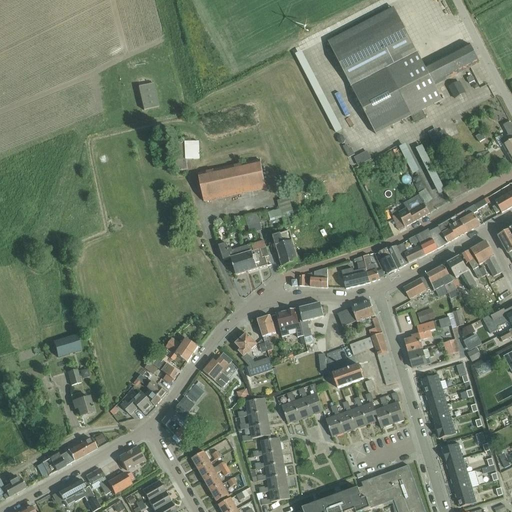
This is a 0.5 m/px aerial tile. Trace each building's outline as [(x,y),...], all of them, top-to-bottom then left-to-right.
[(418,54),(394,9),(328,44),(376,135),(411,116),(442,101),(435,87),(480,63),(470,45),(425,68),(418,54)] [(450,85),(456,98),(468,92),(462,79),(450,85)] [(159,107),(153,84),(138,88),(143,111),(159,107)] [(503,146),(511,161),(511,125),(510,122),(503,126),(508,135),(500,140),(503,146)] [(439,126),(430,131),(436,142),(445,138),(439,126)] [(174,144),(175,161),(176,172),(187,171),(187,160),(193,160),(193,161),(200,160),(199,142),(174,144)] [(414,173),(421,170),(410,142),(403,144),(414,173)] [(359,162),(372,159),(370,150),(357,154),(359,162)] [(198,174),(204,202),(266,189),(260,161),(198,174)] [(405,228),(430,214),(424,205),(423,200),(422,201),(419,194),(418,194),(415,185),(413,182),(414,181),(411,173),(407,175),(412,186),(411,187),(415,196),(414,196),(415,198),(410,201),(412,205),(406,208),(407,209),(399,214),(405,228)] [(445,192),(451,202),(475,189),(469,178),(445,192)] [(511,193),(495,202),(497,205),(493,208),(496,214),(500,211),(502,214),(511,207),(511,193)] [(271,210),(273,220),(295,216),(291,197),(280,199),(282,208),(271,210)] [(469,211),(466,213),(466,214),(464,215),(466,219),(460,222),(467,234),(480,226),(474,215),(478,212),(477,211),(487,205),(484,200),(468,210),(469,211)] [(439,228),(430,233),(437,250),(467,234),(460,222),(466,219),(464,215),(466,214),(466,213),(465,212),(438,227),(439,228)] [(259,214),(251,216),(254,225),(261,224),(259,214)] [(511,230),(499,237),(511,259),(511,230)] [(429,231),(417,236),(418,239),(426,257),(437,251),(437,250),(430,233),(429,231)] [(273,237),(282,267),(299,262),(290,232),(273,237)] [(404,245),(397,248),(401,257),(405,255),(409,264),(426,257),(418,239),(417,236),(409,241),(411,246),(414,245),(416,250),(408,253),(404,245)] [(264,242),(241,249),(248,272),(257,269),(257,270),(268,266),(265,258),(269,257),(264,242)] [(487,264),(494,278),(502,273),(494,258),(495,257),(486,242),(472,250),(472,251),(479,265),(487,261),(489,263),(487,264)] [(241,249),(232,252),(231,249),(228,250),(226,244),(219,247),(223,261),(231,259),(236,275),(248,272),(241,249)] [(397,247),(388,251),(398,270),(406,266),(401,257),(397,248),(397,247)] [(398,270),(388,251),(388,250),(380,254),(383,261),(382,262),(388,275),(398,270)] [(483,277),(479,270),(470,252),(462,256),(466,265),(469,263),(479,280),(483,277)] [(370,256),(364,258),(364,262),(368,274),(370,284),(380,281),(375,265),(372,265),(370,256)] [(364,262),(364,258),(355,261),(356,263),(357,263),(359,271),(354,272),(353,269),(343,272),(347,290),(364,286),(370,284),(368,274),(364,262)] [(460,258),(444,266),(449,275),(452,273),(457,279),(461,276),(467,285),(474,282),(460,258)] [(449,275),(444,266),(428,276),(435,291),(444,286),(446,291),(448,295),(457,290),(449,275)] [(300,285),(299,287),(303,287),(314,288),(318,288),(323,289),(328,289),(328,288),(328,287),(328,284),(328,277),(327,269),(321,271),(314,273),(310,274),(300,277),(300,285)] [(404,289),(410,300),(426,291),(420,280),(404,289)] [(476,285),(474,282),(467,285),(471,291),(476,288),(475,286),(476,285)] [(370,302),(352,307),(353,309),(358,322),(359,325),(361,324),(367,322),(366,320),(375,316),(370,302)] [(321,304),(300,309),(303,320),(300,320),(301,324),(306,343),(306,345),(312,343),(313,341),(309,321),(324,318),(321,305),(321,304)] [(511,304),(504,309),(502,306),(489,314),(490,316),(483,320),(488,330),(491,328),(494,333),(499,330),(498,328),(510,322),(511,325),(511,304)] [(421,312),(426,321),(436,315),(431,306),(421,312)] [(358,322),(353,309),(339,315),(343,328),(358,322)] [(306,343),(301,324),(299,324),(295,310),(277,315),(283,338),(297,334),(298,338),(299,338),(301,345),(306,343)] [(453,313),(457,327),(464,325),(460,311),(453,313)] [(257,318),(263,338),(276,333),(271,316),(263,319),(262,316),(257,318)] [(373,320),(378,334),(382,332),(377,318),(373,320)] [(412,339),(405,341),(409,353),(424,349),(421,341),(428,339),(432,337),(431,332),(436,330),(433,322),(418,327),(417,327),(419,334),(412,337),(412,339)] [(511,329),(500,337),(503,342),(511,337),(511,329)] [(384,334),(372,338),(374,343),(385,340),(384,334)] [(247,368),(250,378),(273,371),(269,359),(255,363),(247,355),(257,346),(247,335),(236,345),(242,351),(240,353),(244,357),(242,359),(248,366),(249,365),(249,367),(247,368)] [(76,336),(53,343),(58,359),(81,351),(76,336)] [(372,338),(366,340),(370,350),(376,348),(374,343),(372,338)] [(482,345),(478,338),(466,344),(470,351),(482,345)] [(177,356),(188,363),(199,348),(187,339),(182,346),(172,339),(165,348),(172,353),(170,356),(169,358),(174,361),(177,356)] [(264,341),(268,351),(273,350),(269,339),(264,341)] [(365,352),(370,350),(366,340),(361,342),(365,352)] [(385,340),(374,343),(376,348),(376,349),(387,346),(385,340)] [(456,340),(450,342),(453,354),(460,352),(456,340)] [(360,354),(365,352),(361,342),(356,344),(360,354)] [(453,354),(450,342),(444,344),(447,356),(453,354)] [(352,345),(350,345),(352,348),(355,356),(360,354),(356,344),(352,345)] [(376,349),(374,350),(377,356),(379,355),(379,357),(389,354),(387,346),(376,349)] [(477,349),(467,354),(472,363),(482,358),(477,349)] [(427,350),(409,355),(414,369),(431,364),(427,350)] [(321,352),(322,369),(330,369),(328,352),(321,352)] [(379,357),(380,363),(391,360),(389,354),(379,357)] [(213,360),(204,371),(216,381),(215,383),(223,389),(230,381),(222,374),(229,365),(220,358),(216,363),(213,360)] [(153,365),(159,370),(174,381),(179,373),(168,365),(163,362),(161,364),(157,360),(153,365)] [(392,366),(391,360),(380,363),(382,369),(392,366)] [(458,365),(462,375),(468,372),(464,362),(458,365)] [(360,366),(352,368),(333,375),(338,389),(365,380),(360,366)] [(394,371),(392,366),(382,369),(383,374),(394,371)] [(67,373),(71,386),(80,384),(77,370),(67,373)] [(395,377),(394,371),(383,374),(385,380),(395,377)] [(148,388),(154,394),(162,400),(168,394),(153,383),(151,384),(142,376),(139,380),(146,386),(148,388)] [(438,376),(422,381),(426,395),(443,391),(443,390),(440,383),(438,376)] [(395,377),(385,380),(386,386),(397,383),(395,377)] [(365,383),(368,392),(368,393),(374,391),(371,381),(365,383)] [(207,389),(199,383),(190,394),(198,401),(207,389)] [(315,395),(307,398),(314,416),(323,412),(317,395),(319,395),(315,385),(310,387),(312,392),(313,391),(315,395)] [(239,390),(241,398),(251,395),(248,387),(239,390)] [(147,392),(144,395),(153,405),(156,407),(162,400),(154,394),(153,392),(149,389),(147,392)] [(303,399),(296,402),(302,420),(314,416),(307,398),(304,389),(299,391),(300,396),(301,395),(303,399)] [(443,391),(426,395),(430,410),(447,405),(443,391)] [(126,402),(121,406),(126,411),(130,416),(138,409),(143,414),(153,405),(144,395),(142,393),(129,405),(126,402)] [(302,420),(296,402),(292,393),(287,395),(289,399),(289,400),(290,400),(292,403),(282,407),(289,425),(302,420)] [(396,404),(389,406),(396,424),(405,421),(399,404),(400,403),(397,393),(391,395),(393,400),(395,400),(396,404)] [(78,409),(80,417),(93,413),(89,398),(81,400),(79,394),(71,397),(74,410),(78,409)] [(370,405),(363,407),(369,425),(379,422),(375,411),(373,404),(375,404),(371,394),(366,396),(368,401),(369,401),(370,405)] [(384,408),(375,411),(379,422),(381,429),(396,424),(389,406),(386,397),(380,399),(382,404),(383,404),(384,408)] [(358,409),(351,411),(358,429),(369,425),(363,407),(359,398),(354,400),(356,405),(357,405),(358,409)] [(248,417),(267,414),(264,399),(246,403),(248,413),(244,413),(243,412),(238,413),(239,419),(248,417)] [(347,413),(340,415),(346,433),(358,429),(351,411),(348,402),(342,404),(344,409),(345,409),(347,413)] [(173,410),(163,423),(163,424),(164,424),(174,434),(184,444),(191,435),(184,429),(188,424),(184,420),(190,413),(180,404),(174,411),(173,410)] [(447,405),(430,410),(435,425),(452,420),(447,406),(447,405)] [(346,433),(340,415),(339,415),(336,407),(331,408),(333,413),(334,413),(335,417),(326,420),(333,438),(346,433)] [(241,431),(250,429),(269,426),(267,414),(248,417),(250,425),(246,426),(245,424),(240,425),(241,431)] [(452,420),(435,425),(439,440),(456,435),(452,420)] [(269,426),(250,429),(252,437),(248,437),(247,436),(242,437),(243,443),(253,441),(253,439),(271,436),(269,426)] [(485,432),(478,433),(481,444),(488,442),(485,432)] [(490,436),(492,441),(501,438),(499,432),(490,436)] [(101,435),(95,439),(99,446),(105,442),(101,435)] [(264,456),(282,453),(280,439),(261,442),(263,452),(259,452),(258,451),(253,452),(254,458),(264,456)] [(69,452),(65,454),(71,464),(97,450),(91,440),(74,449),(73,446),(67,449),(69,452)] [(222,449),(232,446),(230,440),(220,443),(222,449)] [(459,444),(442,449),(446,464),(463,459),(459,444)] [(119,459),(127,472),(144,461),(137,448),(119,459)] [(221,458),(218,452),(212,455),(215,461),(221,458)] [(193,460),(199,470),(211,463),(205,453),(193,460)] [(256,470),(266,468),(284,465),(282,453),(264,456),(265,464),(261,465),(261,464),(255,465),(256,470)] [(57,472),(71,464),(65,454),(58,458),(58,460),(52,463),(52,464),(57,472)] [(49,476),(57,472),(52,464),(52,463),(50,459),(42,464),(37,467),(42,477),(47,474),(49,476)] [(463,459),(446,464),(451,479),(468,474),(463,459)] [(211,463),(199,470),(205,481),(217,474),(221,471),(218,466),(214,469),(211,463)] [(218,466),(221,471),(227,468),(224,463),(218,466)] [(258,482),(268,480),(286,477),(284,465),(266,468),(267,476),(263,477),(263,475),(257,476),(258,482)] [(366,505),(368,511),(394,501),(397,511),(425,511),(409,466),(369,481),(371,489),(368,490),(369,492),(365,493),(364,492),(363,489),(361,490),(366,505)] [(227,468),(221,471),(225,477),(231,474),(227,468)] [(511,469),(503,470),(504,479),(511,478),(511,469)] [(99,481),(101,486),(107,483),(100,470),(86,477),(91,485),(99,481)] [(134,471),(129,472),(132,481),(137,479),(134,471)] [(107,483),(114,496),(131,486),(124,473),(107,483)] [(205,481),(211,491),(223,484),(217,474),(205,481)] [(468,474),(451,479),(455,494),(472,489),(468,474)] [(260,494),(270,492),(288,489),(286,477),(268,480),(269,488),(265,489),(265,487),(259,488),(260,494)] [(0,498),(3,496),(5,500),(25,489),(20,480),(19,481),(17,479),(9,483),(10,486),(4,489),(0,482),(0,498)] [(227,482),(231,488),(237,485),(234,479),(227,482)] [(67,508),(84,499),(91,511),(95,511),(101,509),(89,488),(86,490),(80,481),(58,493),(67,508)] [(371,489),(369,481),(362,484),(363,488),(360,489),(361,490),(363,489),(364,492),(365,493),(369,492),(368,490),(371,489)] [(142,492),(148,502),(165,492),(159,482),(142,492)] [(223,484),(211,491),(217,502),(229,495),(223,484)] [(288,489),(270,492),(271,500),(267,501),(267,499),(261,500),(262,506),(272,504),(272,503),(290,500),(288,489)] [(361,490),(360,489),(358,489),(302,509),(303,511),(352,511),(355,511),(364,511),(368,511),(366,505),(361,490)] [(472,489),(455,494),(460,508),(476,503),(472,489)] [(148,502),(154,511),(171,503),(165,492),(148,502)] [(236,496),(239,502),(245,499),(242,493),(236,496)] [(219,506),(222,511),(234,511),(237,510),(231,499),(219,506)] [(154,511),(176,511),(171,503),(154,511)]
